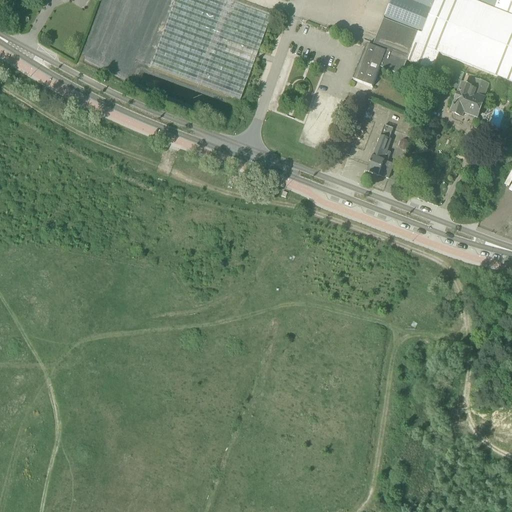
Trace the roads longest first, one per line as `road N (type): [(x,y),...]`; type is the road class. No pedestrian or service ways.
road 1 (track): [(179,128),(165,165),(169,176),(330,215),(419,249),(456,282),(466,328),(457,337),(407,337),(393,351),(376,474),(358,511)]
road 2 (secondary): [(511,256),(103,97),(0,38)]
road 3 (track): [(511,457),(490,447),(470,421),(466,328)]
